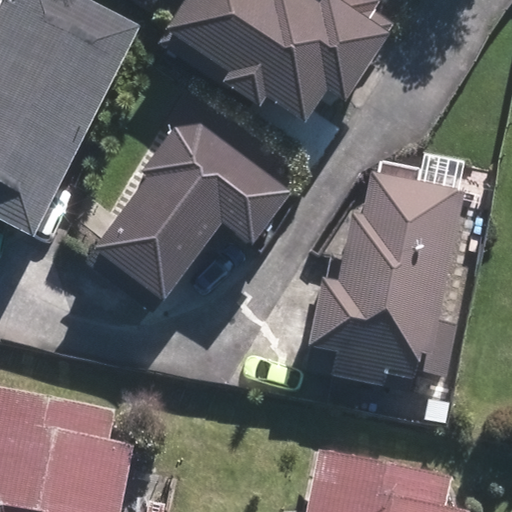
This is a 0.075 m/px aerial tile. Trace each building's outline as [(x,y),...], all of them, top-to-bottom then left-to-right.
[(122,41),(40,0),(3,0),(0,6),(0,249),(13,256),(122,41)] [(251,0),(250,3),(245,0),(175,0),(143,53),(206,92),(200,101),(238,125),(244,116),(283,140),(305,104),(327,118),(383,29),(368,20),(374,10),(358,0),(291,0),(291,1),(288,0),(270,0),(251,0)] [(127,192),(73,265),(144,317),(201,238),(232,261),(264,217),(272,207),(179,139),(151,145),(122,188),(127,192)] [(444,206),(350,187),(341,229),(332,228),(317,295),(303,292),(288,362),(316,368),(312,387),(366,398),(369,386),(392,391),(397,367),(410,369),(444,206)] [(104,415),(0,394),(0,511),(111,511),(124,451),(98,445),(104,415)] [(438,511),(444,481),(309,454),(297,511),(438,511)]
